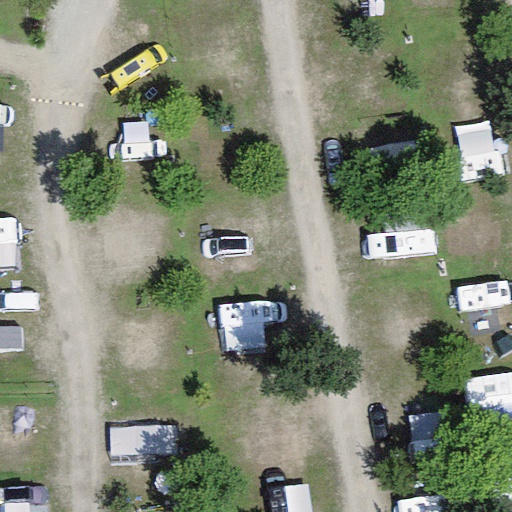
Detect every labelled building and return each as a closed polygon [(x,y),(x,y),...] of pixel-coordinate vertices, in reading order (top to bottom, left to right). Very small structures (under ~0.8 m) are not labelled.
[(184,0),(189,46),(240,42),(236,0),(184,0)] [(417,0),(418,24),(474,24),(473,0),(417,0)] [(262,200),(202,203),(205,254),(265,251),(262,200)] [(117,269),(177,266),(175,219),(115,222),(117,269)] [(210,308),(218,357),(275,347),(267,299),(210,308)] [(123,364),(169,361),(166,309),(120,311),(123,364)] [(511,366),(477,368),(479,416),(511,414),(511,366)] [(137,438),(140,479),(189,476),(186,435),(137,438)]
